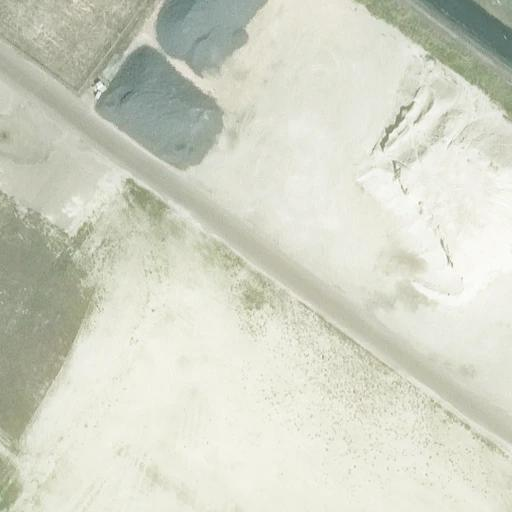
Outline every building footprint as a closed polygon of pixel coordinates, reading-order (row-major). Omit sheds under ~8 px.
[(166,123),(250,189),(292,136),(279,134),(286,126),(312,130),(298,83),(287,81),(294,35),(330,11),(350,40),(329,23),(327,35),(316,27),(314,40),(330,43),(332,26),(344,43),(371,34),(327,0),(313,0),(313,6),(304,5),(304,0),(222,0),(210,85),(187,81),(185,91),(151,101),(166,123)] [(54,28),(46,37),(76,61),(83,52),(54,28)] [(52,338),(77,304),(57,290),(32,324),(52,338)] [(121,392),(149,351),(116,328),(24,461),(71,493),(90,465),(80,458),(106,421),(119,430),(137,404),(121,392)] [(0,362),(17,372),(22,364),(5,354),(0,361),(0,362)] [(60,379),(70,386),(86,364),(76,357),(60,379)] [(37,405),(45,413),(64,393),(55,385),(37,405)] [(0,414),(0,435),(10,421),(0,414)]
